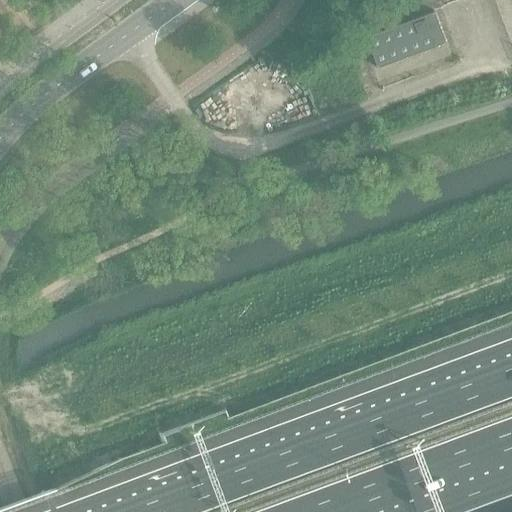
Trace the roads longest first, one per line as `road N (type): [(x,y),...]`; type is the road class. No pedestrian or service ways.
road 1 (motorway): [(511,374),(147,511)]
road 2 (tertiary): [(0,138),(46,94),(176,0)]
road 3 (motorway): [(319,511),(511,440)]
road 4 (tertiary): [(111,0),(0,83)]
